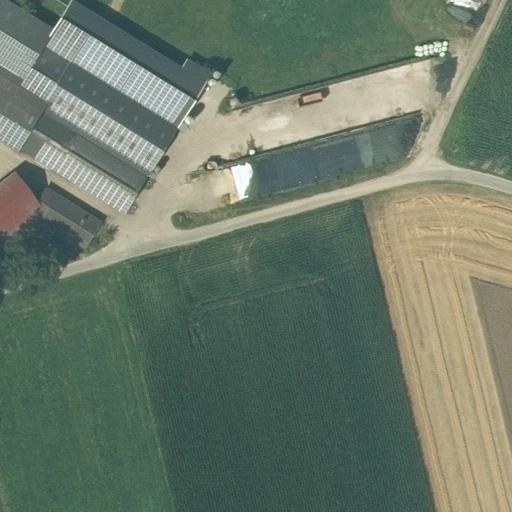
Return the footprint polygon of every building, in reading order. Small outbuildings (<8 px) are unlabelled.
[(44,27),(0,0),(0,65),(14,74),(44,27)] [(179,73),(70,5),(53,32),(44,27),(14,74),(13,76),(45,96),(47,97),(39,110),(75,132),(145,175),(207,77),(185,63),(179,73)] [(13,76),(0,68),(0,140),(14,149),(16,147),(39,110),(47,97),(45,96),(13,76)] [(75,132),(39,110),(16,147),(51,169),(75,132)] [(145,175),(75,132),(51,169),(121,213),(145,175)] [(14,174),(0,184),(0,246),(37,219),(43,214),(35,203),(14,174)] [(98,223),(44,189),(35,203),(43,214),(37,219),(55,230),(82,247),(98,223)] [(37,219),(0,246),(0,262),(5,268),(55,230),(37,219)]
